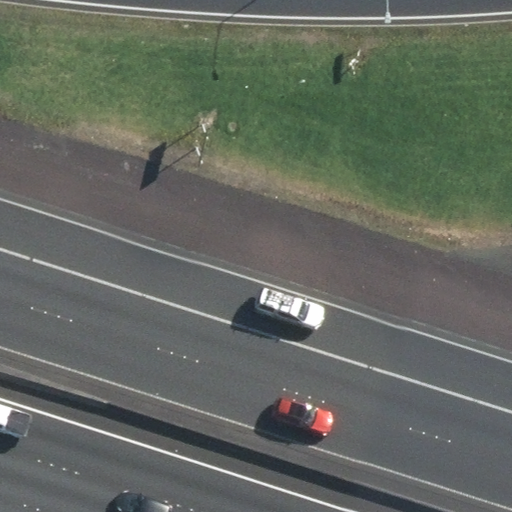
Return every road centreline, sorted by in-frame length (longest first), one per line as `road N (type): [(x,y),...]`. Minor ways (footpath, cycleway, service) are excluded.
road 1 (motorway): [(0,294),(511,456)]
road 2 (motorway): [(0,235),(117,263),(511,390)]
road 3 (motorway): [(177,511),(0,454)]
